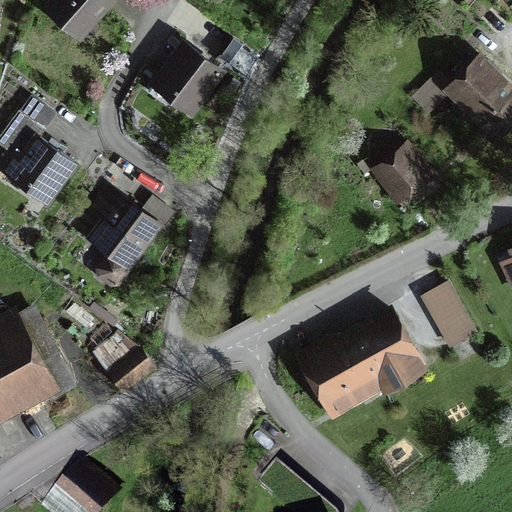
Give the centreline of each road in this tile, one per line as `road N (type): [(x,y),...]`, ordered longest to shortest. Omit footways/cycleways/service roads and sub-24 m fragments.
road 1 (residential): [(307,0),(236,129),(209,205),(175,321),(185,369)]
road 2 (residential): [(511,206),(249,335)]
road 3 (residential): [(379,508),(293,423),(249,335)]
road 4 (residential): [(185,369),(0,483)]
